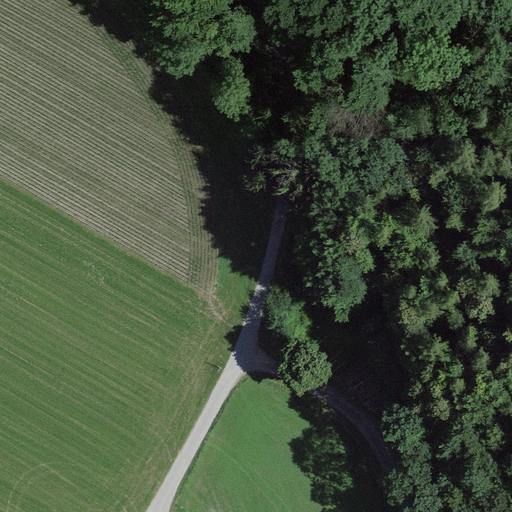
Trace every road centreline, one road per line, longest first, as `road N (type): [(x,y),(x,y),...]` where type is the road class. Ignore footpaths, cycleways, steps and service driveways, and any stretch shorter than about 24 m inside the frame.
road 1 (unclassified): [(289,114),(280,212),(254,316),(155,511)]
road 2 (track): [(254,0),(280,47),(289,114)]
